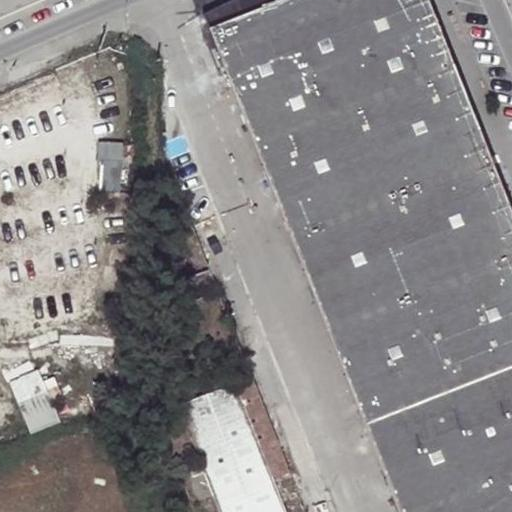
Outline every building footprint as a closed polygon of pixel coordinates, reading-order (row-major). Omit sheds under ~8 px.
[(223,0),(206,8),(208,13),(227,4),(225,0),(223,0)] [(227,4),(208,13),(397,511),(511,511),(511,224),(426,0),(283,0),(232,18),(227,4)] [(107,190),(127,190),(128,142),(107,141),(107,190)] [(19,378),(34,431),(63,423),(48,370),(19,378)] [(276,480),(294,473),(254,376),(181,405),(203,465),(215,499),(219,511),(288,511),(282,495),(276,480)] [(215,499),(203,465),(188,470),(192,481),(200,504),(215,499)] [(300,487),(294,473),(276,480),(282,495),(300,487)]
